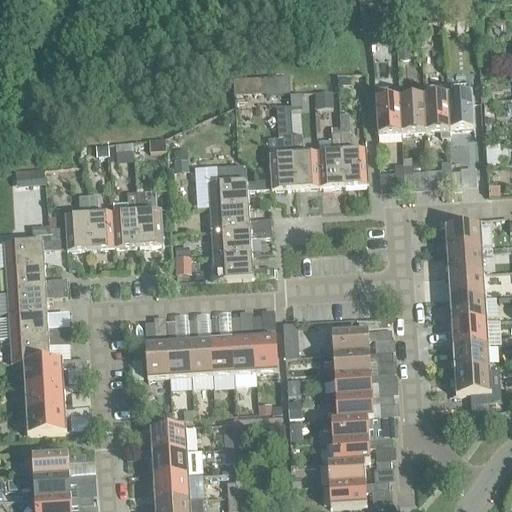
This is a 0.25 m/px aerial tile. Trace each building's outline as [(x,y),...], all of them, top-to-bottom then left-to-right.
[(337,78),(337,88),(340,88),(340,90),(349,90),(349,80),(342,80),(342,78),(337,78)] [(288,80),(264,82),(265,98),(289,96),(288,80)] [(470,86),(445,88),(446,100),(448,135),(473,134),(470,86)] [(422,89),(423,101),(425,137),(448,135),(446,100),(445,88),(422,89)] [(332,96),(315,96),(315,112),(332,111),(332,96)] [(300,97),(289,98),(290,111),(301,110),(300,97)] [(423,101),(399,103),(401,138),(425,137),(423,101)] [(401,138),(399,103),(374,104),(376,140),(401,138)] [(348,118),(339,118),(339,129),(340,136),(349,135),(348,118)] [(349,135),(340,136),(343,191),(367,189),(365,153),(350,154),(349,135)] [(331,155),(317,156),(319,192),(343,191),(340,136),(330,137),(331,155)] [(301,138),(292,139),(295,194),(319,192),(317,156),(302,157),(301,138)] [(278,140),(266,140),(267,159),(268,159),(284,158),(282,139),(278,140)] [(268,159),(270,184),(271,193),(270,193),(270,195),(295,194),(292,139),(282,139),(284,158),(268,159)] [(143,150),(132,151),(133,159),(144,158),(143,150)] [(107,151),(95,152),(96,161),(108,160),(107,151)] [(186,153),(172,154),(173,164),(187,163),(186,153)] [(187,163),(174,164),(175,176),(188,175),(187,163)] [(450,166),(441,166),(441,177),(450,176),(450,168),(450,166)] [(412,169),(402,169),(403,179),(412,179),(412,176),(412,169)] [(43,172),(30,173),(31,189),(44,188),(43,172)] [(451,191),(450,176),(441,177),(442,192),(451,191)] [(460,176),(450,176),(451,191),(460,191),(460,176)] [(404,194),(403,179),(394,180),(395,195),(404,194)] [(412,179),(403,179),(404,194),(413,194),(412,179)] [(207,188),(208,212),(248,210),(247,195),(270,193),(271,193),(270,184),(255,185),(246,186),(246,185),(207,188)] [(127,216),(112,217),(114,253),(138,251),(135,196),(126,197),(127,216)] [(144,196),(135,196),(138,251),(163,250),(161,214),(145,215),(144,196)] [(63,220),(65,244),(66,244),(66,254),(66,256),(90,254),(87,199),(78,200),(79,219),(63,220)] [(96,199),(87,199),(90,254),(114,253),(112,217),(97,218),(96,199)] [(208,212),(210,237),(270,232),(270,223),(249,225),(248,210),(208,212)] [(444,231),(445,256),(481,253),(480,229),(462,230),(444,231)] [(51,245),(50,233),(49,233),(48,230),(32,231),(33,246),(42,245),(42,246),(51,245)] [(210,237),(211,260),(250,258),(250,243),(271,242),(270,232),(210,237)] [(2,247),(4,272),(43,269),(42,255),(66,254),(66,244),(65,244),(51,245),(42,246),(42,245),(33,246),(2,247)] [(188,251),(175,251),(175,261),(188,261),(188,251)] [(445,256),(447,280),(483,277),(481,253),(445,256)] [(250,258),(211,260),(213,285),(252,282),(258,281),(273,281),(272,271),(251,273),(250,258)] [(175,262),(175,279),(190,279),(190,262),(175,262)] [(4,272),(6,296),(66,292),(66,283),(44,284),(43,269),(4,272)] [(447,280),(448,304),(484,301),(483,277),(447,280)] [(6,296),(7,320),(46,317),(45,303),(67,301),(66,292),(6,296)] [(448,304),(450,328),(486,325),(484,301),(448,304)] [(7,320),(9,344),(69,340),(69,331),(47,332),(46,317),(7,320)] [(253,342),(255,378),(277,377),(275,341),(262,341),(261,320),(252,321),(252,336),(253,336),(253,342)] [(232,343),(231,343),(233,379),(255,378),(253,342),(241,343),(239,321),(230,322),(231,337),(232,343)] [(210,345),(212,381),(233,379),(231,343),(219,344),(218,323),(208,323),(209,338),(210,338),(210,345)] [(386,323),(357,325),(358,334),(386,332),(386,323)] [(189,346),(188,346),(190,382),(212,381),(210,345),(197,345),(196,324),(187,325),(188,340),(188,339),(189,346)] [(167,347),(169,383),(190,382),(188,346),(176,347),(175,325),(165,326),(166,341),(167,341),(167,347)] [(450,328),(451,352),(487,349),(486,325),(450,328)] [(169,383),(167,347),(154,348),(153,327),(144,327),(145,342),(145,349),(144,349),(146,385),(169,383)] [(331,338),(332,360),(368,358),(367,346),(391,344),(390,335),(376,336),(367,337),(367,336),(331,338)] [(10,368),(22,368),(22,367),(49,365),(48,351),(70,349),(69,340),(9,344),(10,368)] [(297,349),(284,350),(285,363),(298,362),(297,349)] [(451,352),(453,375),(489,373),(487,349),(451,352)] [(332,360),(334,382),(369,379),(369,367),(392,366),(392,356),(377,357),(377,358),(368,358),(332,360)] [(22,367),(22,368),(23,391),(63,389),(62,374),(86,372),(85,363),(70,364),(61,365),(61,364),(49,365),(22,367)] [(141,363),(130,364),(131,384),(142,383),(141,363)] [(489,373),(453,375),(455,400),(490,398),(489,373)] [(334,382),(335,403),(371,401),(370,389),(394,387),(393,378),(378,379),(369,380),(369,379),(334,382)] [(298,384),(287,385),(287,401),(299,400),(298,384)] [(23,391),(25,415),(64,412),(63,398),(87,396),(86,387),(72,388),(63,389),(23,391)] [(335,403),(336,424),(336,425),(366,423),(366,424),(372,423),(371,410),(392,409),(392,400),(377,401),(371,401),(335,403)] [(300,405),(287,405),(288,422),(301,422),(300,405)] [(270,408),(258,409),(258,419),(271,419),(270,409),(270,408)] [(64,412),(25,415),(26,439),(66,437),(65,422),(88,420),(88,411),(73,412),(64,413),(64,412)] [(192,415),(183,415),(183,423),(193,423),(192,415)] [(378,422),(378,431),(393,430),(392,421),(378,422)] [(330,425),(332,446),(367,444),(366,424),(366,423),(336,425),(336,424),(330,425)] [(149,434),(150,458),(186,456),(185,431),(149,434)] [(223,439),(224,454),(233,453),(232,438),(223,439)] [(332,446),(333,467),(333,468),(363,466),(363,467),(369,466),(368,453),(392,452),(391,443),(376,444),(367,445),(367,444),(332,446)] [(233,453),(224,454),(224,468),(234,468),(233,453)] [(150,458),(152,482),(188,480),(186,456),(150,458)] [(31,460),(33,483),(68,480),(68,468),(86,467),(86,458),(71,458),(71,459),(67,459),(67,458),(48,459),(40,460),(31,460)] [(299,461),(290,461),(291,469),(300,469),(299,461)] [(375,465),(375,475),(390,474),(389,464),(375,465)] [(327,468),(328,490),(364,488),(363,467),(363,466),(333,468),(333,467),(327,468)] [(33,483),(34,504),(70,502),(69,490),(91,488),(91,479),(72,480),(72,481),(68,481),(68,480),(33,483)] [(300,479),(290,480),(291,491),(300,491),(300,479)] [(152,482),(153,506),(189,504),(188,480),(152,482)] [(364,488),(328,490),(330,511),(366,510),(365,497),(388,495),(388,486),(373,487),(364,488)] [(226,487),(226,502),(236,501),(235,487),(226,487)] [(34,504),(34,511),(70,511),(92,510),(91,501),(76,502),(70,502),(34,504)] [(236,511),(236,501),(226,502),(227,511),(236,511)]
